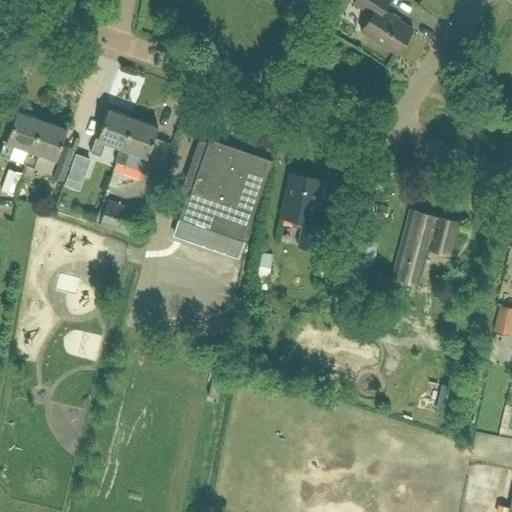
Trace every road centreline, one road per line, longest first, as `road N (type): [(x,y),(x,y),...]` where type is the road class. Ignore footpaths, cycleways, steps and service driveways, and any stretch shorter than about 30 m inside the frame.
road 1 (unclassified): [(133,322),(187,137),(237,84)]
road 2 (tertiary): [(237,84),(5,0)]
road 3 (tertiary): [(392,138),(237,84)]
road 4 (residential): [(392,138),(474,0)]
road 5 (tertiary): [(511,180),(392,138)]
